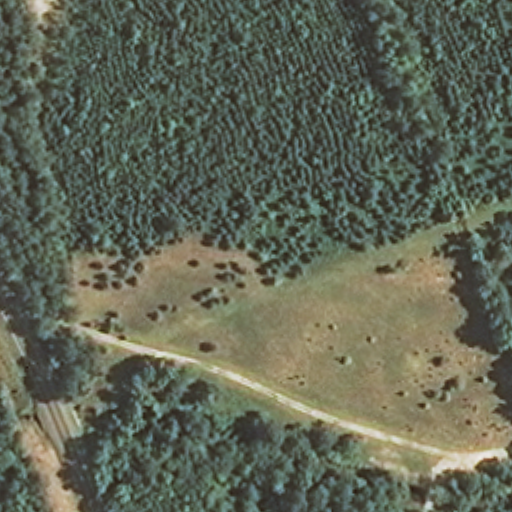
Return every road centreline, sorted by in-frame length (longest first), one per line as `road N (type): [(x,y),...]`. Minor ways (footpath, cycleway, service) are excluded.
road 1 (residential): [(9,317),(204,363),(407,441),(466,455),(511,443)]
road 2 (secondary): [(91,511),(0,298)]
